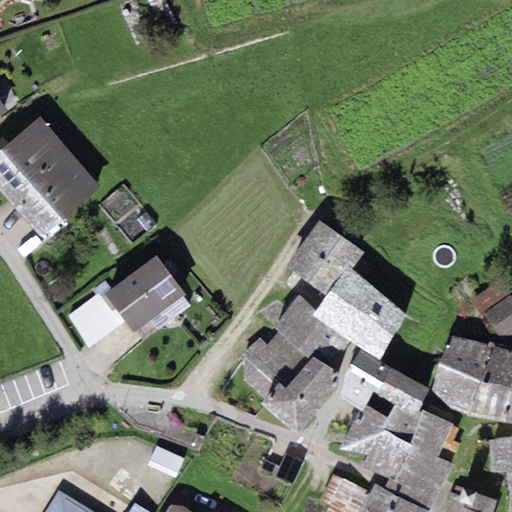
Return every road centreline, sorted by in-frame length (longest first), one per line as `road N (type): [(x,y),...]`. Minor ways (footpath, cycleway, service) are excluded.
road 1 (unclassified): [(88,393),(183,399),(290,437)]
road 2 (residential): [(88,393),(70,340),(0,225)]
